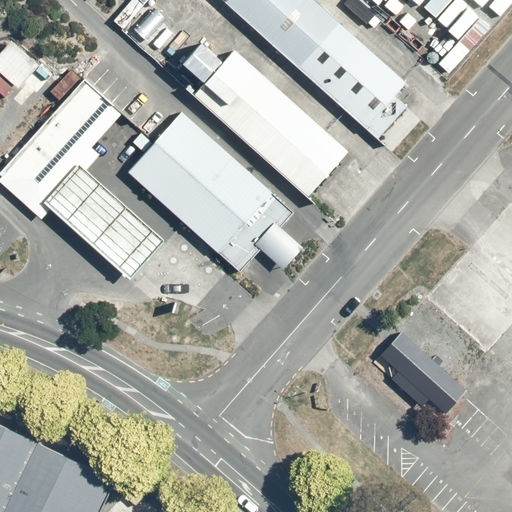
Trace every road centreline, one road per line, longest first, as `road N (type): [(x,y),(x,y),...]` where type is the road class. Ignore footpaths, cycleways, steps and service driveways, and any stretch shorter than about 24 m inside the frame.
road 1 (unclassified): [(511,88),(204,432)]
road 2 (secondary): [(0,316),(94,354),(204,432)]
road 3 (secondary): [(181,455),(109,394),(0,340)]
